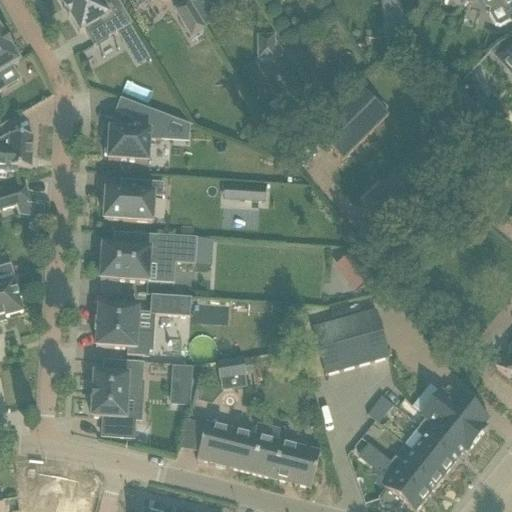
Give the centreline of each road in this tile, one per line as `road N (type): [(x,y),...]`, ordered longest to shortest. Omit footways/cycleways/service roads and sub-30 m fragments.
road 1 (residential): [(45,448),(72,89),(19,0)]
road 2 (residential): [(315,511),(117,465)]
